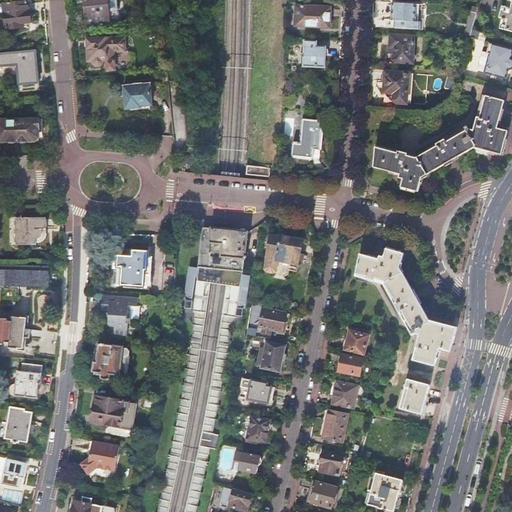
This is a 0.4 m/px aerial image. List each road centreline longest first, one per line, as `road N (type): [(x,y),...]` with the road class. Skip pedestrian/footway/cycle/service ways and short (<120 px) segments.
road 1 (residential): [(75,197),(71,339),(44,511)]
road 2 (residential): [(272,511),(339,205)]
road 3 (primary): [(477,292),(476,342),(431,511)]
road 4 (residential): [(339,205),(353,0)]
road 5 (primary): [(454,511),(511,316)]
road 6 (tertiary): [(339,205),(149,187)]
road 7 (residential): [(73,163),(57,0)]
